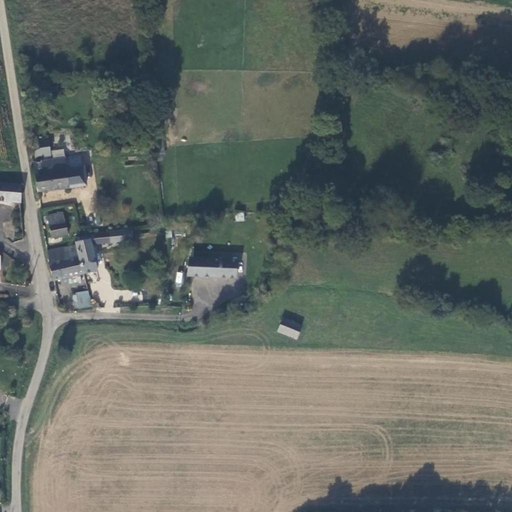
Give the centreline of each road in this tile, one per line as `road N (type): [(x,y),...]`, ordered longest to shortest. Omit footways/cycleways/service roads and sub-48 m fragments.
road 1 (unclassified): [(0,2),(47,311),(16,446),(17,511)]
road 2 (track): [(47,311),(169,321)]
